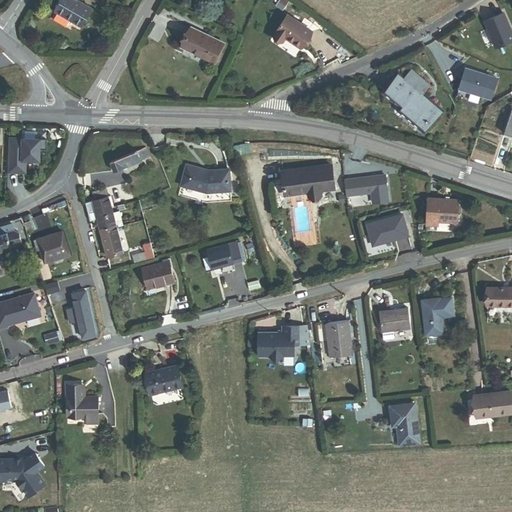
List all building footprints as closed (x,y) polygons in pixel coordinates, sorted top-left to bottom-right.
[(62,0),(55,12),(81,27),(91,9),(75,0),(62,0)] [(285,10),(289,4),(284,1),(280,6),(285,10)] [(511,41),(511,34),(503,14),(484,22),(496,49),(511,41)] [(300,48),(311,31),(288,16),(274,36),(283,42),(286,38),(300,48)] [(232,28),(233,25),(227,22),(223,30),(230,34),(232,28)] [(215,63),(223,44),(190,28),(182,47),(215,63)] [(465,91),(491,100),(498,79),(466,69),(459,90),(465,91)] [(424,131),(441,110),(422,94),(429,85),(412,71),(404,79),(398,87),(393,83),(385,92),(402,107),(400,110),(424,131)] [(398,87),(404,79),(399,75),(393,83),(398,87)] [(463,98),(465,91),(459,90),(457,96),(463,98)] [(39,161),(40,149),(47,149),(47,140),(9,138),(8,172),(25,173),(26,160),(39,161)] [(110,163),(114,172),(141,161),(150,157),(146,148),(110,163)] [(231,191),(230,169),(209,171),(187,164),(181,185),(207,193),(231,191)] [(322,191),(334,189),(331,165),(282,171),(284,194),(308,191),(308,197),(322,196),(322,191)] [(345,181),(347,194),(372,193),(374,203),(382,203),(390,202),(386,175),(345,181)] [(95,200),(108,197),(106,189),(93,193),(95,200)] [(100,229),(115,224),(112,213),(111,208),(114,207),(111,196),(108,197),(95,200),(85,203),(89,217),(90,221),(97,219),(98,222),(94,223),(95,227),(99,226),(100,229)] [(450,222),(457,223),(459,200),(448,199),(445,199),(428,198),(427,225),(437,225),(437,222),(450,222)] [(122,223),(119,211),(112,213),(115,224),(118,224),(122,223)] [(369,225),(375,247),(410,236),(405,215),(369,225)] [(27,233),(33,231),(30,221),(24,223),(27,233)] [(437,230),(450,231),(450,222),(437,222),(437,225),(437,230)] [(107,257),(123,253),(115,224),(100,229),(107,257)] [(0,250),(22,244),(19,232),(14,230),(12,225),(0,228),(0,250)] [(45,263),(69,255),(62,231),(33,241),(36,250),(40,248),(45,263)] [(213,269),(242,261),(237,243),(237,242),(208,251),(209,257),(212,268),(213,269)] [(246,259),(241,242),(237,243),(242,261),(246,259)] [(129,249),(131,257),(153,251),(151,243),(129,249)] [(133,263),(154,257),(153,251),(131,257),(133,263)] [(212,268),(209,257),(204,259),(207,270),(212,268)] [(175,282),(170,265),(165,267),(164,263),(143,268),(148,289),(175,282)] [(488,305),(511,305),(511,287),(488,287),(488,305)] [(82,337),(96,335),(86,291),(73,294),(82,337)] [(0,303),(0,328),(42,317),(34,294),(0,303)] [(426,335),(443,333),(442,317),(454,316),(452,298),(440,299),(440,298),(422,300),(426,335)] [(394,330),(410,328),(408,308),(380,312),(382,332),(383,331),(394,330)] [(330,357),(352,355),(349,321),(327,323),(330,357)] [(294,356),(294,344),(300,344),(300,327),(283,327),(283,331),(283,333),(278,333),(259,333),(259,355),(269,355),(276,360),(283,356),(294,356)] [(395,338),(394,330),(383,331),(384,339),(395,338)] [(58,355),(68,353),(65,345),(56,348),(58,355)] [(183,386),(178,366),(147,373),(152,394),(183,386)] [(98,423),(98,397),(86,397),(85,384),(67,385),(68,417),(87,416),(87,423),(98,423)] [(0,409),(11,407),(8,391),(0,392),(0,409)] [(476,417),(511,413),(511,402),(511,391),(474,396),(476,417)] [(400,444),(419,442),(414,404),(391,407),(393,422),(397,422),(401,421),(402,427),(398,427),(400,444)] [(20,479),(29,498),(50,485),(39,473),(46,465),(35,453),(24,461),(0,458),(1,482),(20,479)]
